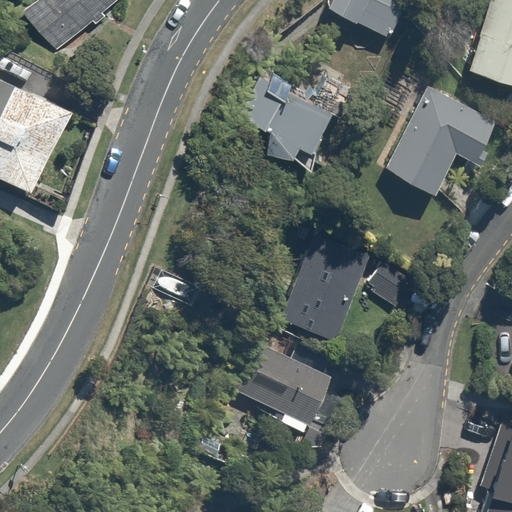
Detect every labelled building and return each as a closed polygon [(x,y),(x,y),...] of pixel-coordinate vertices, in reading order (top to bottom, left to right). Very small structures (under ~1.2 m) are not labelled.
[(29,0),(23,5),(54,40),(100,0),(29,0)] [(327,0),(373,27),(402,2),(401,0),(327,0)] [(511,0),(485,0),(465,59),(511,75),(511,0)] [(327,100),(252,66),(227,122),(301,155),(327,100)] [(68,104),(0,73),(0,173),(30,187),(68,104)] [(494,114),(425,77),(382,156),(435,184),(457,144),(473,153),(494,114)] [(369,262),(308,236),(271,322),(332,349),(369,262)] [(323,370),(252,340),(230,388),(275,407),(271,417),(298,429),(323,370)] [(511,511),(511,414),(474,511),(511,511)]
